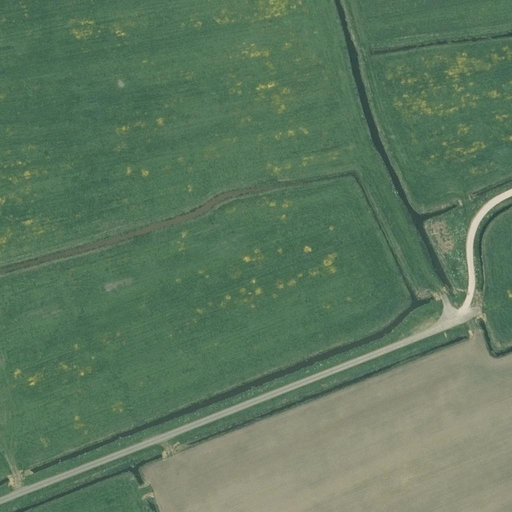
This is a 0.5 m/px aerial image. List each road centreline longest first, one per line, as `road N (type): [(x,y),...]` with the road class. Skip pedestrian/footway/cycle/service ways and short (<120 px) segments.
road 1 (unclassified): [(0,501),(462,314)]
road 2 (track): [(462,314),(472,288),(471,229),(511,192)]
